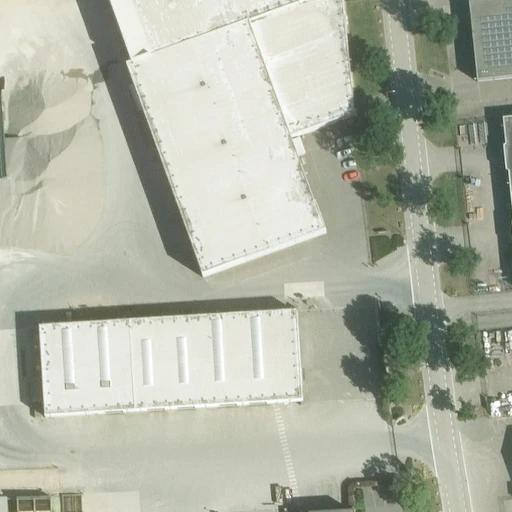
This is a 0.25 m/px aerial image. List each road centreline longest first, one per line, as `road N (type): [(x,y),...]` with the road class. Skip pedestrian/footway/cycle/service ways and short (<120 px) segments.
road 1 (unknown): [(0,294),(370,284),(429,316),(511,299)]
road 2 (unclassified): [(456,511),(388,0)]
road 3 (unknown): [(145,448),(389,435),(447,448)]
road 4 (unknown): [(145,448),(40,454),(0,445)]
